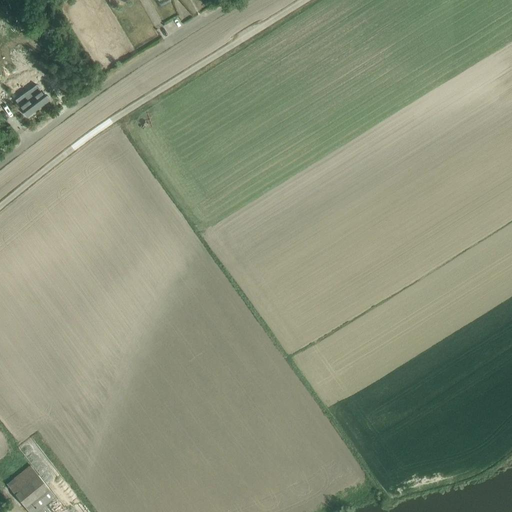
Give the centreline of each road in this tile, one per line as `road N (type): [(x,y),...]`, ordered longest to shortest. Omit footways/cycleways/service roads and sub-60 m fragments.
road 1 (unclassified): [(0,209),(90,136),(307,0)]
road 2 (unclassified): [(0,165),(234,0)]
